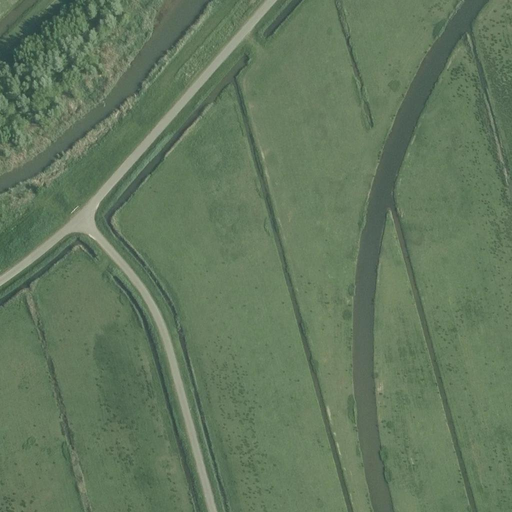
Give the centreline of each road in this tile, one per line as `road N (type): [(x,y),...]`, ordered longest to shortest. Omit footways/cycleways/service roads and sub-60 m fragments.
road 1 (unclassified): [(211,511),(160,319),(130,270),(74,219)]
road 2 (unclassified): [(74,219),(269,0)]
